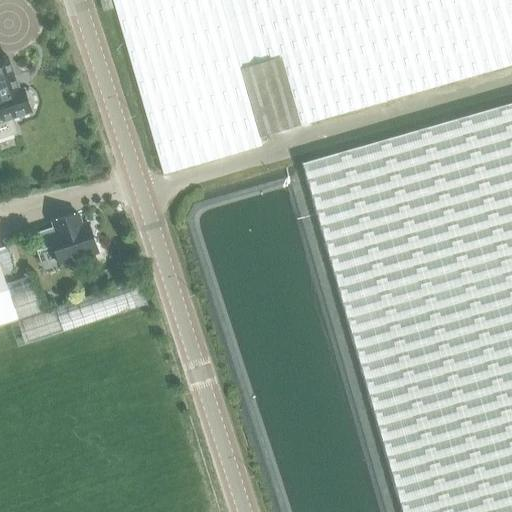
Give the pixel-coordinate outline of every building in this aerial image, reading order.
[(110,0),(100,0),(104,11),(113,8),(110,0)] [(511,0),(113,0),(164,174),(262,146),(260,138),(511,64),(511,0)] [(31,112),(31,109),(33,102),(31,95),(25,92),(24,89),(19,91),(7,56),(0,58),(0,137),(14,133),(10,119),(31,112)] [(511,511),(511,100),(495,105),(301,160),(402,511),(511,511)] [(97,253),(87,223),(81,225),(77,213),(51,222),(53,227),(34,233),(40,251),(53,247),(59,265),(97,253)] [(0,326),(42,313),(35,287),(31,275),(5,284),(0,269),(0,326)] [(0,511),(214,511),(175,394),(138,282),(42,313),(0,326),(0,511)]
